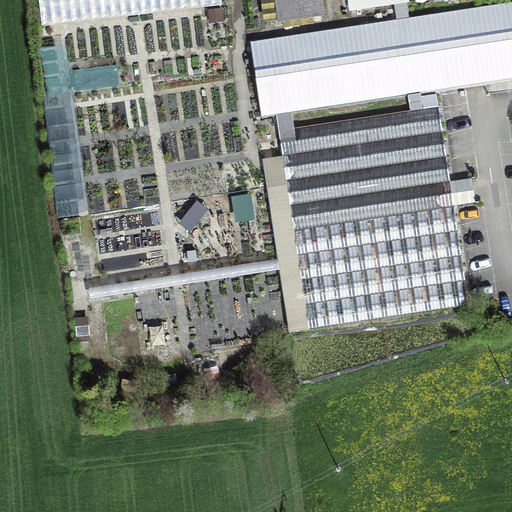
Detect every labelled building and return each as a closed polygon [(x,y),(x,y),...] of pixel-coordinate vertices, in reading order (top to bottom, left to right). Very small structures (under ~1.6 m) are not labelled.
[(219,0),(39,0),(43,27),(220,3),(219,0)] [(323,0),(276,0),(280,19),(325,11),(323,0)] [(409,0),(347,0),(350,11),(394,4),(396,20),(413,18),(409,0)] [(396,20),(251,42),(263,117),(511,79),(511,2),(413,18),(396,20)] [(438,107),(296,130),(297,138),(282,141),(313,329),(470,303),(438,107)] [(234,200),(239,222),(254,218),(249,196),(234,200)]
